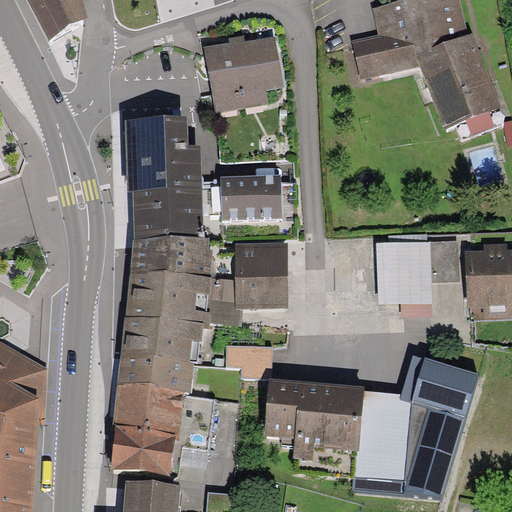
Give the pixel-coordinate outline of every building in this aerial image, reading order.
[(26,0),(50,44),(88,19),(80,0),(26,0)] [(473,36),(469,38),(460,0),(421,0),(374,11),(380,39),(354,45),(362,80),(419,67),(445,129),(459,124),(465,140),(504,125),(499,113),(504,111),(473,36)] [(275,40),(246,46),(244,38),(230,41),(231,46),(206,50),(217,114),(279,103),(277,91),(284,90),(275,40)] [(136,243),(204,240),(202,193),(201,150),(189,150),(189,124),(128,126),(130,195),(135,195),(136,243)] [(282,178),(223,179),(223,190),(213,191),(214,213),(224,213),(224,223),(283,222),(282,178)] [(204,240),(136,243),(132,275),(212,281),(213,253),(208,253),(208,240),(204,240)] [(465,244),(379,247),(381,303),(404,303),(404,318),(433,317),(432,284),(467,283),(466,253),(465,244)] [(289,245),(237,245),(236,282),(212,281),(212,325),(244,328),(244,310),(255,310),(288,310),(289,245)] [(485,252),(466,253),(467,283),(469,311),(475,311),(475,320),(511,318),(511,251),(507,252),(507,246),(485,247),(485,252)] [(194,366),(200,366),(203,344),(204,332),(211,332),(212,325),(212,281),(132,275),(123,359),(194,366)] [(0,511),(34,511),(39,425),(45,425),(48,370),(0,342),(0,511)] [(273,349),(228,347),(227,369),(242,370),(242,379),(272,380),(273,349)] [(402,397),(365,394),(360,455),(357,455),(353,492),(442,499),(478,378),(414,358),(402,397)] [(119,388),(191,399),(194,366),(123,359),(119,388)] [(270,386),(266,440),(296,443),(294,462),(314,464),(316,451),(357,455),(360,455),(365,394),(292,387),(270,386)] [(191,399),(119,388),(115,420),(118,421),(112,473),(144,476),(179,479),(183,450),(210,453),(216,402),(191,399)] [(179,511),(181,491),(127,485),(124,511),(230,511),(233,496),(210,495),(207,511),(179,511)]
